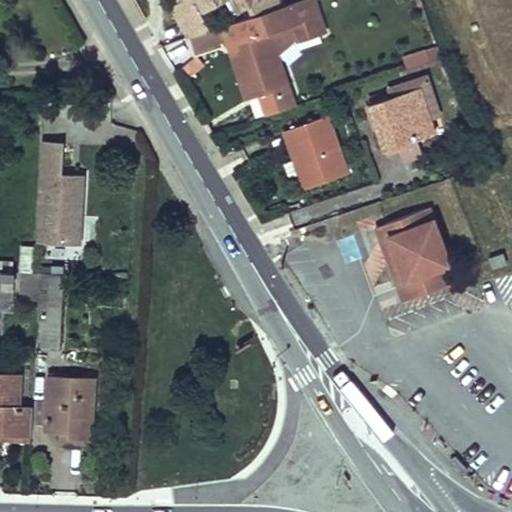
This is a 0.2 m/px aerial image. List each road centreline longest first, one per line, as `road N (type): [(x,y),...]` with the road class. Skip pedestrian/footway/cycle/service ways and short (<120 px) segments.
road 1 (primary): [(103,0),(315,368)]
road 2 (primary): [(423,511),(315,368)]
